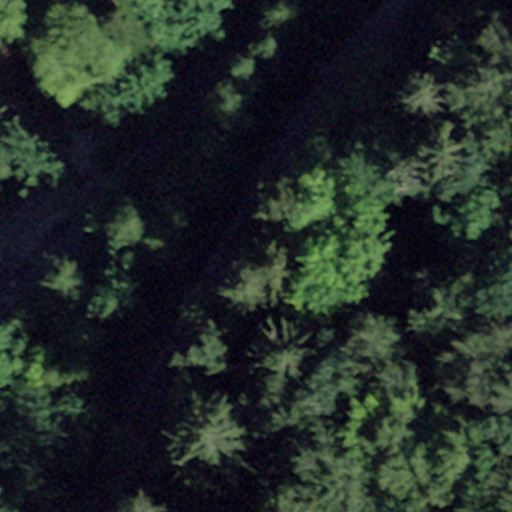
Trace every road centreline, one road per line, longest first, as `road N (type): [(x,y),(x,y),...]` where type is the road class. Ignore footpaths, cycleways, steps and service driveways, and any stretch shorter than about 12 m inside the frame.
road 1 (track): [(403,0),(344,92),(175,281),(87,511)]
road 2 (track): [(0,282),(279,0)]
